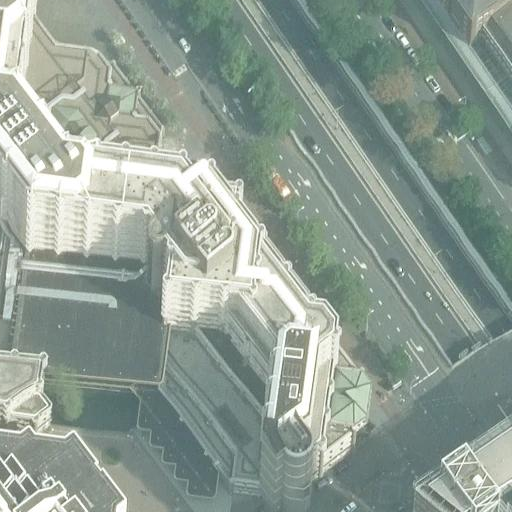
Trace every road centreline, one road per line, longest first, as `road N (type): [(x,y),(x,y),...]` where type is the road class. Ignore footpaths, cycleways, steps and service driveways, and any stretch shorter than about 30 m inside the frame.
road 1 (tertiary): [(159,0),(474,446)]
road 2 (primary): [(220,0),(511,416)]
road 3 (primary): [(511,337),(278,0)]
road 4 (tertiary): [(511,238),(352,0)]
